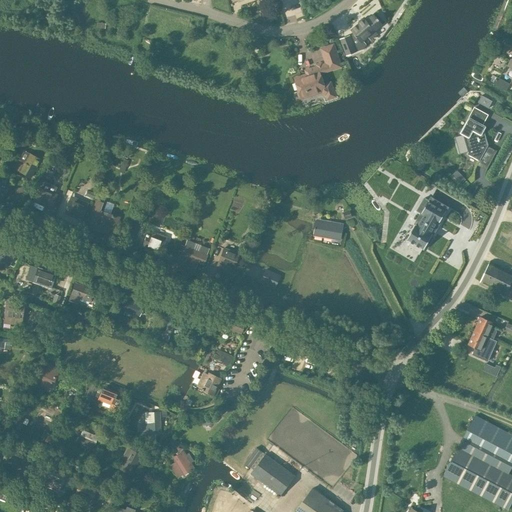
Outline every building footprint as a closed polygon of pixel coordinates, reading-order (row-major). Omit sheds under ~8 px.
[(365,19),(351,30),(354,34),(350,37),(350,36),(340,39),(346,55),(356,52),(354,47),(361,42),(368,37),(372,41),(379,36),(375,31),(382,25),(379,20),(378,18),(377,19),(374,15),(367,21),(365,19)] [(299,98),(302,98),(322,92),(323,94),(325,95),(326,95),(328,100),(337,97),(332,81),(324,83),(321,73),(341,66),(334,45),(322,49),(326,63),(305,70),(307,74),(295,78),(299,90),(297,93),(299,98)] [(510,84),(497,76),(493,84),(506,91),(510,84)] [(492,101),(482,95),(478,102),(489,108),(492,101)] [(463,134),(455,137),(460,154),(469,151),(468,154),(480,160),(488,146),(488,145),(484,129),(486,127),(486,126),(485,126),(483,125),(480,123),(484,116),(474,111),(470,118),(469,118),(461,132),(461,133),(462,133),(463,134)] [(18,174),(28,179),(39,159),(28,153),(18,174)] [(6,156),(3,161),(4,165),(7,166),(10,165),(13,159),(12,156),(8,154),(6,156)] [(47,169),(42,176),(48,179),(52,172),(47,169)] [(462,188),(467,180),(450,171),(446,179),(452,183),(451,184),(456,187),(457,186),(462,188)] [(37,191),(33,202),(49,209),(54,196),(53,196),(40,191),(39,190),(38,189),(37,191)] [(87,190),(85,196),(93,199),(94,197),(95,194),(87,190)] [(417,211),(423,214),(417,225),(416,224),(407,240),(408,241),(406,245),(405,245),(405,246),(419,254),(420,253),(419,253),(422,249),(424,250),(433,234),(431,233),(438,223),(439,223),(446,211),(424,198),(417,211)] [(68,201),(63,213),(80,220),(85,208),(68,201)] [(98,211),(92,227),(109,233),(110,230),(115,215),(110,213),(99,209),(98,211)] [(352,217),(349,210),(342,213),(345,220),(352,217)] [(340,240),(341,235),(343,224),(318,219),(315,235),(340,240)] [(246,233),(243,240),(245,241),(249,242),(252,235),(248,234),(246,233)] [(145,235),(142,245),(160,252),(164,241),(145,235)] [(1,236),(0,237),(0,249),(13,255),(17,242),(1,236)] [(168,244),(165,250),(172,253),(174,247),(168,244)] [(207,255),(183,246),(179,256),(203,265),(207,255)] [(223,247),(218,262),(234,268),(239,255),(231,252),(232,250),(223,247)] [(505,295),(511,280),(511,271),(490,261),(480,283),(505,295)] [(37,268),(33,281),(51,288),(55,275),(37,268)] [(280,276),(265,269),(259,281),(275,289),(280,276)] [(83,286),(82,287),(75,285),(71,296),(90,303),(94,291),(88,289),(88,288),(83,286)] [(119,298),(115,308),(139,316),(143,306),(119,298)] [(7,300),(6,314),(23,316),(24,302),(7,300)] [(240,334),(245,324),(223,315),(219,326),(240,334)] [(480,317),(475,330),(487,336),(487,337),(493,339),(496,332),(496,329),(491,327),(493,323),(480,317)] [(185,325),(167,319),(164,325),(167,326),(165,331),(160,330),(156,340),(167,343),(172,328),(183,332),(185,325)] [(153,334),(157,328),(151,325),(147,330),(153,334)] [(488,361),(494,346),(496,341),(493,339),(487,337),(487,336),(475,330),(468,344),(475,348),(473,354),(488,361)] [(32,335),(30,341),(36,343),(38,337),(32,335)] [(24,345),(4,337),(0,347),(0,348),(20,355),(24,345)] [(227,354),(218,349),(215,354),(221,356),(225,358),(227,354)] [(375,352),(369,350),(367,355),(373,358),(375,352)] [(218,363),(225,367),(228,360),(225,358),(221,356),(218,363)] [(35,377),(32,384),(38,387),(41,380),(52,386),(58,373),(60,370),(50,365),(43,362),(41,364),(35,377)] [(483,370),(497,377),(501,367),(496,365),(495,367),(486,363),(483,370)] [(362,369),(359,377),(365,379),(368,372),(362,369)] [(221,379),(209,373),(201,390),(213,395),(221,379)] [(94,385),(90,395),(111,403),(108,409),(115,412),(121,399),(113,396),(115,392),(100,386),(99,388),(94,385)] [(29,403),(21,422),(30,425),(37,407),(29,403)] [(221,406),(207,417),(202,421),(206,427),(212,422),(225,412),(221,406)] [(154,423),(141,423),(142,437),(155,443),(155,434),(161,433),(160,412),(153,412),(154,423)] [(119,416),(116,424),(123,427),(126,420),(125,421),(119,416)] [(180,440),(190,420),(183,416),(173,436),(180,440)] [(79,435),(76,441),(93,449),(96,443),(79,435)] [(56,439),(53,446),(59,448),(62,442),(56,439)] [(170,440),(167,445),(173,448),(176,444),(170,440)] [(511,502),(511,474),(458,446),(443,476),(508,510),(511,502)] [(141,455),(127,447),(122,456),(123,457),(117,468),(130,475),(136,464),(138,466),(141,461),(139,459),(141,455)] [(244,464),(251,469),(263,452),(256,447),(244,464)] [(24,469),(31,456),(15,449),(9,461),(24,469)] [(194,467),(190,461),(192,460),(187,452),(184,454),(182,451),(173,456),(174,457),(172,458),(182,473),(183,475),(190,471),(190,469),(194,467)] [(266,454),(251,473),(260,480),(281,496),(296,476),(266,454)] [(47,465),(40,484),(58,490),(65,472),(47,465)] [(79,481),(74,494),(91,501),(96,487),(79,481)] [(342,511),(343,511),(327,498),(313,488),(295,511),(342,511)] [(160,508),(158,501),(152,503),(154,510),(160,508)]
